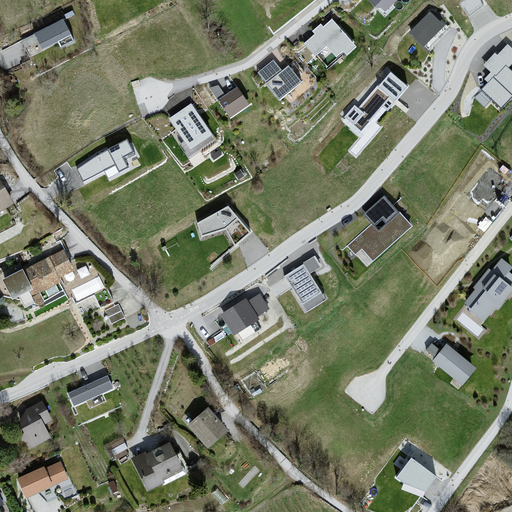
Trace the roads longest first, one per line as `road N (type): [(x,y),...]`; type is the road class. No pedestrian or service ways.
road 1 (residential): [(169,322),(352,204),(435,113),(479,39),(511,19)]
road 2 (residential): [(169,322),(186,334),(221,395),(285,463),(348,511)]
road 3 (residential): [(169,322),(107,272),(37,195),(0,136)]
road 4 (unclassified): [(511,207),(365,397)]
road 5 (residential): [(325,0),(248,62),(150,94)]
road 6 (residential): [(0,399),(169,322)]
road 7 (unclassified): [(433,511),(511,397)]
